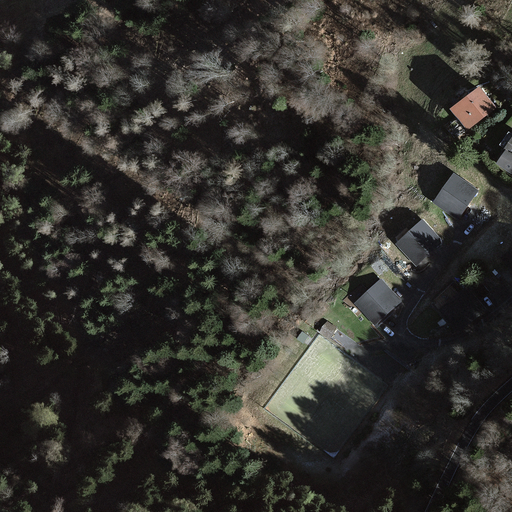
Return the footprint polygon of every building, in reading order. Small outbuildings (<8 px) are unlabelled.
[(496,107),(480,87),(452,108),(468,128),(496,107)] [(502,142),(506,144),(511,134),(511,129),(509,128),(502,142)] [(511,172),(511,141),(497,162),(511,173),(511,172)] [(477,191),(454,175),(435,202),(458,218),(477,191)] [(438,241),(423,224),(402,243),(418,260),(438,241)] [(401,301),(381,280),(356,303),(376,324),(401,301)] [(485,309),(467,289),(441,310),(458,331),(485,309)] [(338,330),(329,323),(323,333),(332,339),(338,330)]
